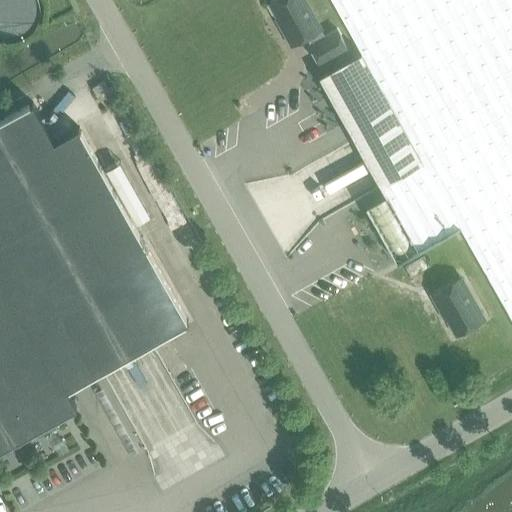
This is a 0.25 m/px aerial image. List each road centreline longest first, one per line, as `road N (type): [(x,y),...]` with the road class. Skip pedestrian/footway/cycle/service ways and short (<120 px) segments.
road 1 (unclassified): [(101,0),(367,480)]
road 2 (unclassified): [(511,397),(367,480)]
